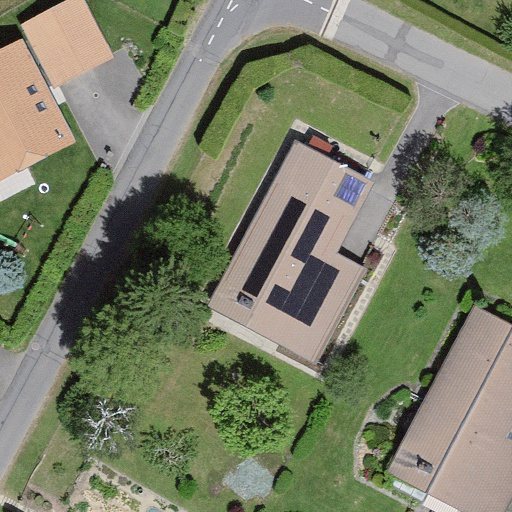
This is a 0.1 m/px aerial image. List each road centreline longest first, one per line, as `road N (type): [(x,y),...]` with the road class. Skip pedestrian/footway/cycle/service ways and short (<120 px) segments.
road 1 (residential): [(0,446),(235,0)]
road 2 (residential): [(303,0),(511,97)]
